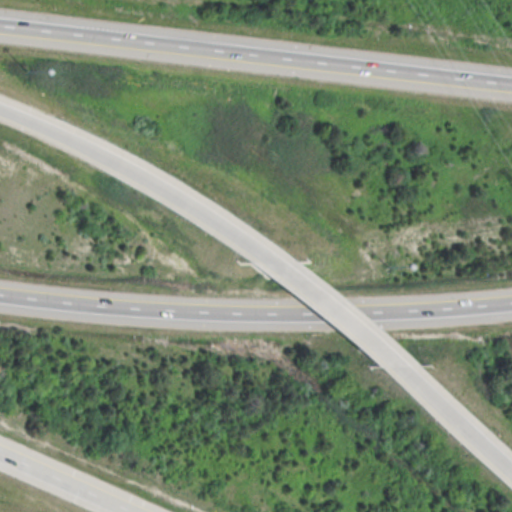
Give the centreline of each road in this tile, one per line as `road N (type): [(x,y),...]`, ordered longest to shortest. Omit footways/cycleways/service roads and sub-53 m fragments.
road 1 (motorway): [(511,82),(0,24)]
road 2 (motorway): [(0,291),(156,310),(291,313),(511,301)]
road 3 (motorway): [(271,259),(131,169),(0,107)]
road 4 (motorway): [(394,365),(271,259)]
road 5 (motorway): [(511,477),(394,365)]
road 6 (motorway): [(0,452),(135,511)]
